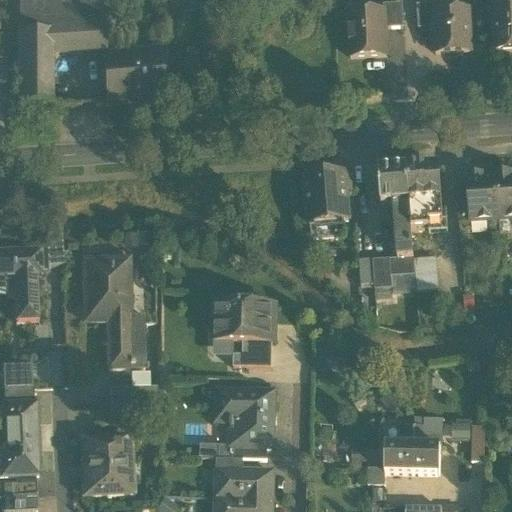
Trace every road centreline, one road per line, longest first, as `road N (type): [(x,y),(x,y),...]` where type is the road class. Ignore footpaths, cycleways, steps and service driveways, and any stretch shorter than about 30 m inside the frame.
road 1 (secondary): [(0,159),(511,124)]
road 2 (residential): [(64,511),(59,392)]
